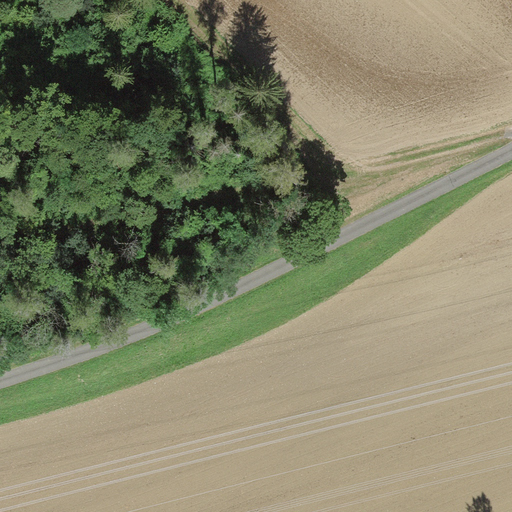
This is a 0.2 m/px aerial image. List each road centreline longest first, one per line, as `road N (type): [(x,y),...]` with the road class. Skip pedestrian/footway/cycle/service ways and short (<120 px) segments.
road 1 (unclassified): [(0,379),(120,343),(511,146)]
road 2 (track): [(0,230),(187,208),(342,171)]
road 3 (track): [(152,0),(325,168),(342,171)]
road 4 (track): [(511,132),(342,171)]
